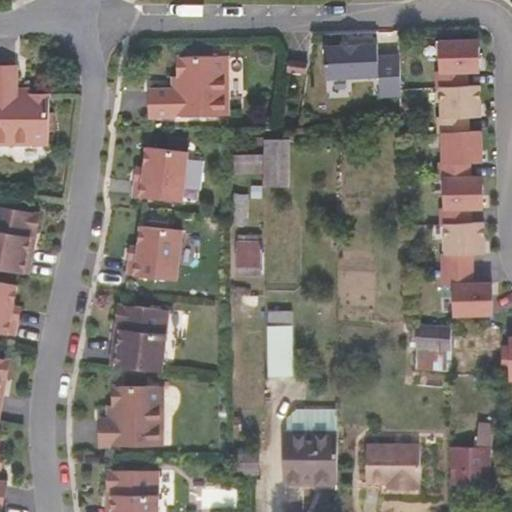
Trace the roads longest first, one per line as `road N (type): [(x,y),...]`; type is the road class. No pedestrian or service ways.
road 1 (residential): [(511,188),(507,40),(489,16),(87,20)]
road 2 (residential): [(87,20),(101,64),(87,191),(44,396),(49,511)]
